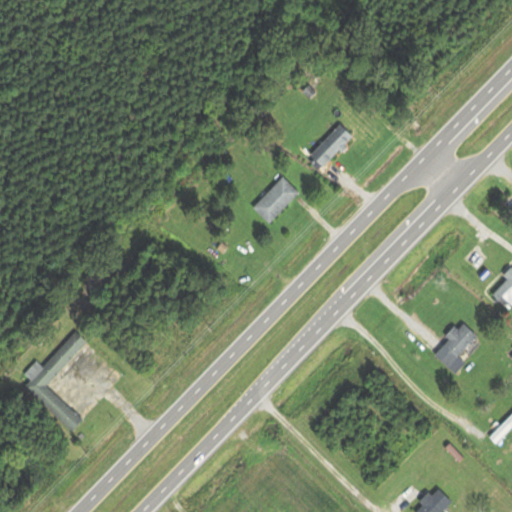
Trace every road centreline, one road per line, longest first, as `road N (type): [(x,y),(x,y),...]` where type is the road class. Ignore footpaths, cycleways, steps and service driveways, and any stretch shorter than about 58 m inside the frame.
road 1 (trunk): [(511,64),(77,511)]
road 2 (trunk): [(153,511),(511,145)]
